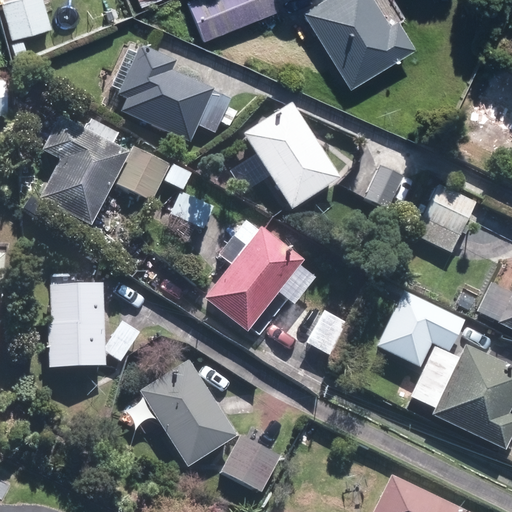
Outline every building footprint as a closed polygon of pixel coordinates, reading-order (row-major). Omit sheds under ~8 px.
[(18,0),(1,5),(11,39),(51,28),(42,0),(18,0)] [(193,0),(187,2),(203,40),(277,10),(273,0),(193,0)] [(323,0),(303,13),(350,89),(415,49),(397,19),(388,25),(372,0),(323,0)] [(18,49),(22,59),(36,53),(31,43),(18,49)] [(120,113),(189,144),(213,92),(172,73),(177,63),(139,46),(117,96),(126,100),(120,113)] [(511,137),(511,69),(497,62),(469,121),(510,141),(511,137)] [(269,178),(291,212),(340,181),(292,104),(242,136),(245,141),(219,157),(243,194),(269,178)] [(39,200),(91,228),(114,185),(149,204),(168,168),(133,149),(129,157),(59,119),(40,153),(59,163),(39,200)] [(366,197),(388,208),(403,176),(381,165),(366,197)] [(164,182),(182,192),(191,176),(172,166),(164,182)] [(438,187),(422,217),(459,236),(474,205),(438,187)] [(178,193),(168,213),(202,231),(212,210),(178,193)] [(142,232),(152,241),(159,232),(149,224),(142,232)] [(205,300),(247,333),(303,263),(261,229),(245,249),(232,238),(218,256),(231,267),(205,300)] [(400,360),(413,367),(440,311),(377,281),(370,295),(388,304),(369,343),(401,358),(400,360)] [(46,326),(48,370),(105,367),(105,354),(119,364),(139,334),(121,322),(105,346),(102,285),(49,288),(51,326),(46,326)] [(511,293),(497,324),(511,332),(511,293)] [(305,344),(326,356),(344,325),(324,313),(305,344)] [(431,417),(505,452),(511,436),(511,419),(508,417),(511,408),(511,370),(466,348),(460,362),(433,348),(409,399),(434,411),(431,417)] [(139,394),(187,469),(235,438),(188,363),(139,394)] [(219,472),(261,494),(280,458),(239,436),(219,472)] [(463,511),(391,476),(373,511),(463,511)]
